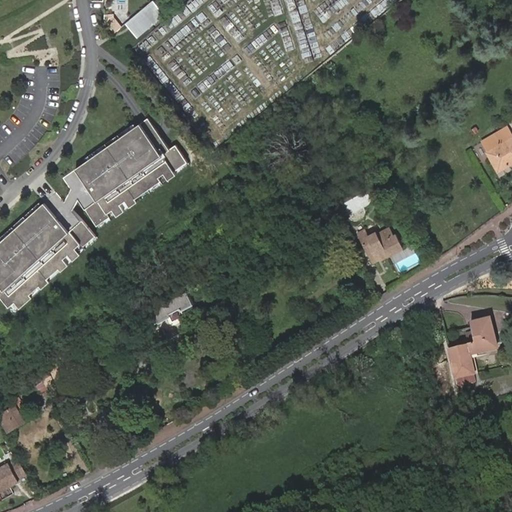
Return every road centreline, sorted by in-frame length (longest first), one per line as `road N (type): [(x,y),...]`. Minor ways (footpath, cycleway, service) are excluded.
road 1 (tertiary): [(511,236),(391,303),(202,426),(43,511)]
road 2 (tertiary): [(70,511),(208,437),(398,315),(511,257)]
